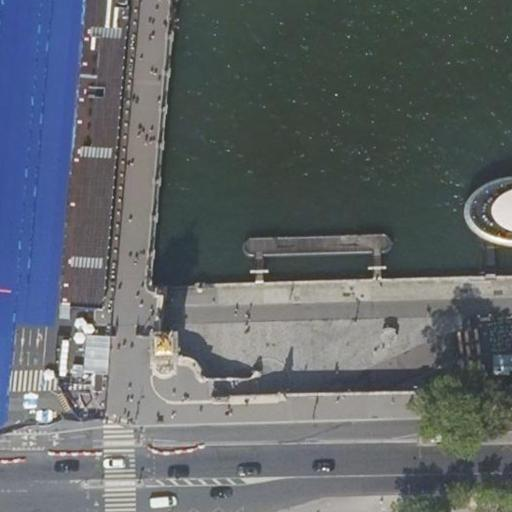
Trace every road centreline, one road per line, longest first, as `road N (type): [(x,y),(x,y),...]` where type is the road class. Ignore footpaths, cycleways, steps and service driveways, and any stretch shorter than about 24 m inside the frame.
road 1 (primary): [(31,477),(511,462)]
road 2 (primary): [(31,477),(72,0)]
